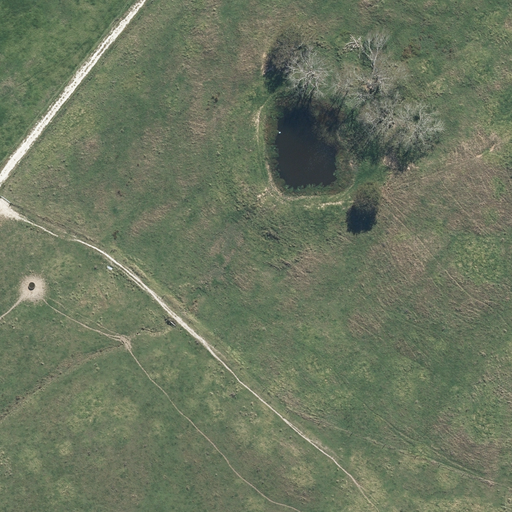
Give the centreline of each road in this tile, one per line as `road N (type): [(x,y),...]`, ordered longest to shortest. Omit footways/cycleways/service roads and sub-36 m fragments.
road 1 (track): [(377,503),(113,268),(0,211)]
road 2 (track): [(146,0),(0,182)]
